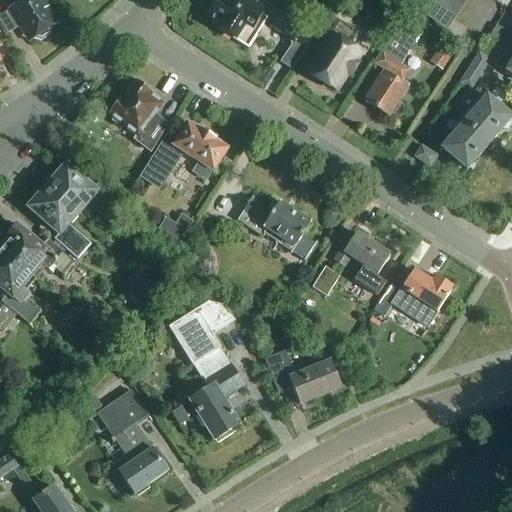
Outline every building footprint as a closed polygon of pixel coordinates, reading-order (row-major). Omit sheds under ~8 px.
[(25,0),(26,1),(8,12),(28,44),(34,41),(41,42),(51,36),(53,29),(59,25),(42,0),(25,0)] [(282,64),(292,71),(315,36),(280,13),(279,14),(259,2),(256,7),(244,0),(231,0),(229,3),(224,0),(218,0),(218,1),(215,0),(214,0),(207,12),(210,14),(207,18),(223,28),(220,33),(248,51),(267,21),(273,25),(271,28),(291,41),(292,48),(282,64)] [(445,0),(436,0),(432,6),(454,21),(461,10),(445,0)] [(467,0),(445,0),(461,10),(468,0),(467,0)] [(454,21),(432,6),(425,16),(446,31),(454,21)] [(358,69),(353,66),(360,57),(350,50),(359,36),(330,17),(318,36),(327,43),(318,57),(320,59),(309,76),(335,94),(347,76),(351,79),(358,69)] [(386,72),(366,103),(388,118),(406,91),(399,86),(409,72),(401,67),(422,35),(403,22),(375,65),(386,72)] [(430,64),(442,72),(454,54),(442,46),(430,64)] [(511,58),(505,55),(498,67),(506,73),(505,74),(511,78),(511,58)] [(479,56),(474,63),(484,69),(489,62),(479,56)] [(474,63),(470,70),(480,76),(484,69),(474,63)] [(470,70),(465,77),(475,83),(480,76),(470,70)] [(475,83),(465,77),(460,84),(471,90),(475,83)] [(152,120),(163,106),(151,97),(151,96),(148,94),(148,90),(144,87),(140,88),(136,85),(122,102),(110,117),(112,119),(113,123),(118,127),(122,126),(137,138),(134,142),(150,154),(163,133),(154,128),(157,124),(152,120)] [(499,109),(507,99),(500,93),(495,98),(497,100),(493,104),(499,109)] [(441,151),(466,173),(486,150),(489,151),(494,145),(492,143),(511,119),(499,109),(493,104),(487,98),(441,151)] [(200,164),(193,174),(205,182),(212,172),(213,172),(226,152),(187,127),(174,147),(164,140),(152,160),(170,171),(182,153),(200,164)] [(415,159),(430,168),(436,158),(422,149),(415,159)] [(49,187),(48,189),(77,215),(87,204),(99,214),(116,195),(101,182),(93,191),(67,168),(58,178),(54,178),(49,183),(49,187)] [(68,226),(77,215),(48,189),(46,190),(42,191),(38,196),(38,200),(29,210),(59,236),(54,241),(75,259),(88,244),(68,226)] [(119,198),(112,205),(123,214),(129,207),(119,198)] [(276,243),(305,262),(316,246),(303,237),(311,225),(279,205),(278,207),(267,200),(263,207),(252,200),(237,223),(261,238),(266,232),(278,240),(276,243)] [(180,245),(193,224),(183,217),(176,227),(166,220),(158,232),(180,245)] [(10,240),(0,252),(34,282),(45,269),(49,272),(52,268),(67,280),(78,267),(47,242),(40,250),(37,247),(38,246),(16,228),(7,237),(10,240)] [(390,258),(356,236),(346,251),(343,249),(334,263),(344,269),(351,259),(364,268),(354,283),(377,298),(386,285),(376,279),(377,277),(378,277),(390,258)] [(1,304),(4,306),(17,317),(29,327),(40,314),(25,301),(28,297),(24,293),(34,282),(0,252),(0,290),(6,295),(8,296),(1,304)] [(312,290),(326,299),(339,278),(325,269),(312,290)] [(145,301),(158,287),(140,270),(126,284),(145,301)] [(391,286),(374,313),(384,319),(392,307),(414,321),(416,316),(429,324),(426,329),(428,330),(430,325),(449,296),(452,292),(451,291),(452,289),(436,279),(432,285),(413,273),(401,292),(391,286)] [(189,404),(172,415),(179,427),(197,415),(213,441),(213,442),(239,427),(238,427),(222,402),(243,388),(229,365),(228,365),(219,351),(220,351),(212,337),(234,323),(225,308),(209,304),(170,329),(203,382),(206,381),(211,389),(189,404)] [(4,306),(0,311),(0,332),(2,335),(17,317),(4,306)] [(127,332),(135,323),(125,315),(117,324),(127,332)] [(104,360),(112,350),(102,341),(93,351),(104,360)] [(264,362),(279,396),(293,390),(300,407),(342,390),(331,364),(330,364),(304,375),(300,367),(292,371),(285,354),(264,362)] [(134,496),(168,473),(152,451),(149,452),(140,439),(143,437),(136,428),(149,419),(131,393),(105,410),(97,416),(131,465),(118,474),(134,496)] [(102,409),(94,398),(80,408),(88,419),(102,409)] [(0,464),(0,480),(18,468),(11,457),(0,464)] [(34,503),(40,511),(69,511),(53,489),(34,503)]
